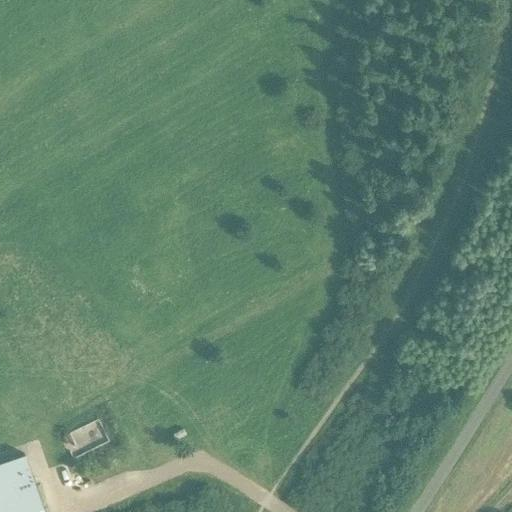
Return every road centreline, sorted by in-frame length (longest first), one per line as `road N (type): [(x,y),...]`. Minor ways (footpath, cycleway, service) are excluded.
road 1 (unknown): [(260,511),(400,316),(464,181),(511,22)]
road 2 (track): [(289,511),(202,463),(74,499)]
